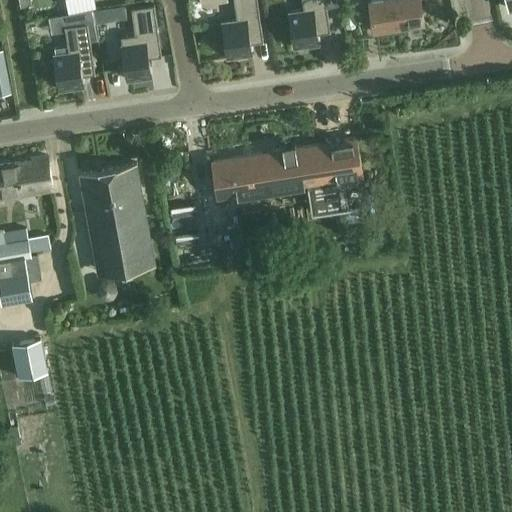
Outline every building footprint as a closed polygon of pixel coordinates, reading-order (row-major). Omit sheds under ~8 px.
[(228,56),(251,53),(250,42),(263,40),(257,0),(234,0),(237,18),(222,21),(228,56)] [(330,30),(325,0),(302,0),(304,9),(289,11),(295,47),(319,43),(317,32),(330,30)] [(369,0),(374,28),(399,25),(395,0),(369,0)] [(395,0),(399,25),(424,21),(421,0),(395,0)] [(127,79),(151,75),(148,57),(161,55),(154,3),(131,7),(135,33),(121,35),(127,79)] [(103,7),(92,9),(94,21),(105,19),(103,7)] [(54,53),(59,89),(83,85),(81,74),(95,72),(90,40),(97,38),(94,21),(92,9),(92,8),(71,12),(73,24),(64,25),(68,51),(54,53)] [(6,62),(0,63),(0,93),(11,91),(10,89),(6,62)] [(352,197),(348,175),(362,172),(357,137),(212,159),(218,195),(335,177),(338,200),(352,197)] [(53,187),(48,157),(48,154),(32,157),(32,159),(0,164),(0,191),(19,189),(20,193),(53,188),(53,187)] [(155,263),(143,199),(143,198),(136,162),(80,172),(87,209),(96,208),(107,272),(155,263)] [(316,210),(329,209),(325,183),(312,185),(316,210)] [(362,205),(338,208),(340,224),(364,220),(362,205)] [(284,217),(286,235),(301,233),(299,215),(284,217)] [(4,228),(0,228),(0,295),(1,303),(32,298),(25,256),(31,254),(31,252),(50,248),(47,234),(28,237),(7,241),(4,228)] [(228,253),(212,254),(213,265),(229,264),(228,253)] [(115,280),(108,276),(100,279),(96,286),(99,294),(106,297),(114,295),(117,288),(115,280)] [(19,365),(45,359),(39,333),(14,339),(19,365)]
